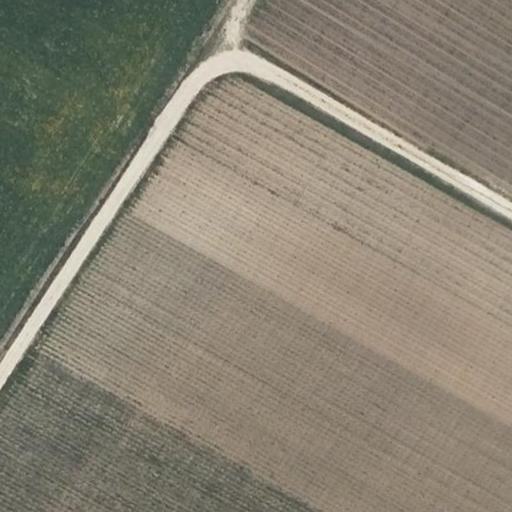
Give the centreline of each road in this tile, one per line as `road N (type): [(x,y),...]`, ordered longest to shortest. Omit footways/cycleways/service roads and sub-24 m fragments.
road 1 (track): [(254,0),(0,386)]
road 2 (track): [(226,44),(511,208)]
